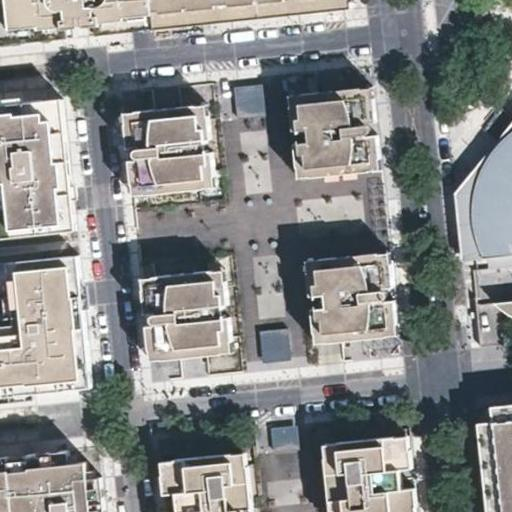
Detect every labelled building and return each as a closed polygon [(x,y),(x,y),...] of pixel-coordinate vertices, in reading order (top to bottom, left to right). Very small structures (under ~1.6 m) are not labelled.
[(0,0),(0,38),(11,37),(24,36),(25,43),(70,38),(69,32),(77,31),(77,38),(91,36),(91,30),(98,29),(98,35),(156,29),(352,9),(351,2),(352,0),(0,0)] [(352,9),(364,8),(363,0),(352,0),(351,2),(352,9)] [(11,44),(25,43),(24,36),(11,37),(11,44)] [(237,114),(256,112),(253,82),(234,84),(237,114)] [(374,100),(372,87),(360,89),(374,100)] [(381,171),(378,136),(366,137),(365,125),(376,124),(374,100),(360,89),(302,95),(290,107),(294,132),(298,132),(306,130),(308,144),(299,145),(295,145),(297,166),(312,178),(381,171)] [(290,107),(302,95),(289,96),(290,107)] [(0,231),(2,231),(3,242),(77,234),(69,159),(63,99),(0,105),(0,231)] [(195,107),(211,119),(210,105),(195,107)] [(138,112),(126,128),(128,150),(141,149),(142,162),(129,163),(132,184),(146,196),(205,191),(217,179),(215,154),(210,155),(194,156),(193,143),(208,142),(213,142),(211,119),(195,107),(138,112)] [(125,114),(126,128),(138,112),(125,114)] [(511,123),(455,194),(461,261),(472,260),(511,256),(511,123)] [(378,136),(376,124),(365,125),(366,137),(378,136)] [(306,130),(298,132),(299,145),(308,144),(306,130)] [(194,156),(210,155),(208,142),(193,143),(194,156)] [(312,178),(297,166),(299,180),(312,178)] [(217,179),(205,191),(218,190),(217,179)] [(132,184),(133,198),(146,196),(132,184)] [(372,195),(377,226),(388,224),(383,194),(372,195)] [(511,267),(511,256),(472,260),(473,271),(511,267)] [(330,345),(363,342),(385,339),(398,325),(395,302),(384,304),(382,291),(394,289),(391,257),(320,262),(309,275),(315,332),(330,345)] [(0,397),(93,387),(86,322),(80,259),(0,268),(0,397)] [(309,275),(320,262),(308,264),(309,275)] [(227,273),(213,274),(228,286),(227,273)] [(146,330),(148,351),(163,363),(222,357),(234,343),(232,321),(226,321),(225,308),(230,308),(228,286),(213,274),(155,280),(143,293),(145,317),(158,315),(159,329),(146,330)] [(141,281),(143,293),(155,280),(141,281)] [(395,302),(394,289),(382,291),(384,304),(395,302)] [(511,304),(491,306),(510,319),(511,320),(511,304)] [(159,329),(158,315),(145,317),(146,330),(159,329)] [(261,326),(263,358),(290,357),(289,324),(261,326)] [(398,325),(385,339),(399,338),(398,325)] [(330,345),(315,332),(316,346),(330,345)] [(235,355),(234,343),(222,357),(235,355)] [(148,351),(150,364),(163,363),(148,351)] [(511,511),(511,405),(493,408),(494,423),(479,424),(488,511),(511,511)] [(293,447),(292,422),(271,423),(273,448),(293,447)] [(409,436),(395,437),(396,450),(410,448),(409,436)] [(395,437),(325,444),(330,511),(401,511),(401,510),(417,508),(414,489),(401,490),(400,470),(413,469),(410,448),(396,450),(395,437)] [(0,511),(106,511),(103,477),(97,478),(91,478),(90,471),(89,464),(80,465),(73,466),(72,457),(72,451),(0,458),(0,511)] [(247,451),(234,452),(236,469),(249,467),(247,451)] [(179,473),(162,475),(164,495),(180,494),(181,511),(253,511),(249,467),(236,469),(234,452),(177,458),(179,473)] [(160,460),(162,475),(179,473),(177,458),(160,460)]
